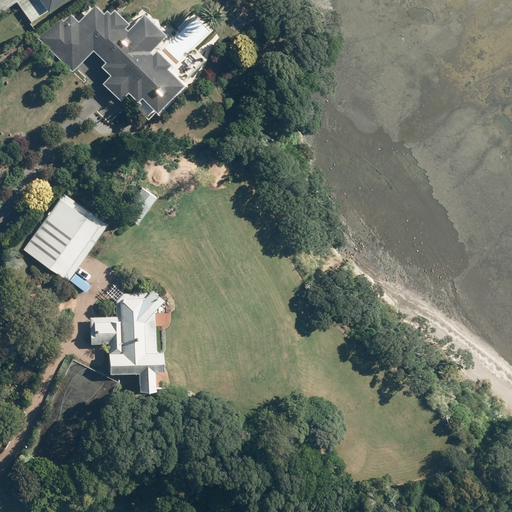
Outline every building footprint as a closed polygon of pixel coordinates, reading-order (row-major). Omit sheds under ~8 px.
[(0,0),(0,12),(17,1),(32,21),(61,0),(0,0)] [(142,95),(157,109),(206,57),(195,48),(211,31),(196,16),(165,48),(175,57),(172,60),(157,46),(153,50),(150,48),(166,31),(143,10),(127,26),(125,25),(130,20),(115,6),(110,11),(108,8),(105,11),(92,0),(82,0),(64,20),(60,16),(38,39),(73,71),(93,49),(105,60),(100,65),(109,73),(102,81),(121,99),(128,91),(137,100),(142,95)] [(128,217),(137,223),(157,196),(147,189),(128,217)] [(23,248),(68,280),(109,222),(64,190),(23,248)] [(116,315),(90,315),(91,343),(109,342),(110,371),(139,371),(140,389),(157,388),(156,370),(164,370),(164,359),(164,349),(157,349),(155,310),(165,299),(154,287),(149,291),(123,291),(116,299),(116,315)]
